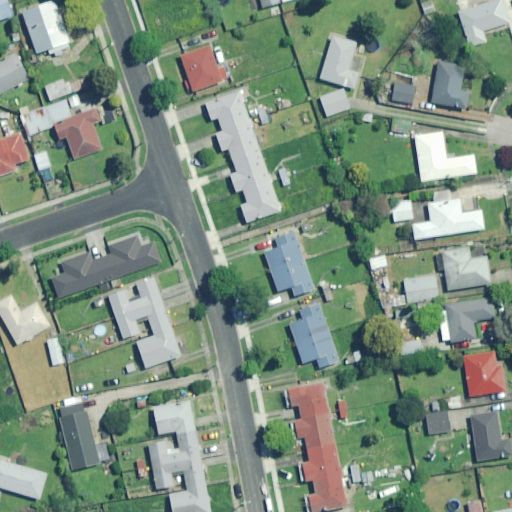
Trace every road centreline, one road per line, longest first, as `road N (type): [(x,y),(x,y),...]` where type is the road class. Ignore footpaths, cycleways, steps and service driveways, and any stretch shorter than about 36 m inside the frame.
road 1 (residential): [(260,511),(224,326),(173,181)]
road 2 (residential): [(173,181),(112,0)]
road 3 (residential): [(0,243),(173,181)]
